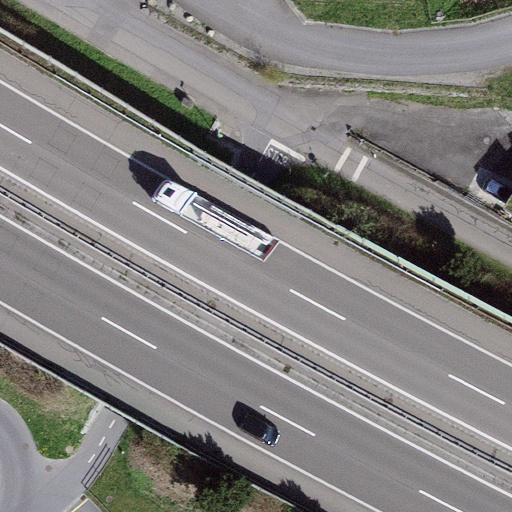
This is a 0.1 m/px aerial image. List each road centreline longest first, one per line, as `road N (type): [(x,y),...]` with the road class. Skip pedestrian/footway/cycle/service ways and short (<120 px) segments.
road 1 (motorway): [(511,405),(0,122)]
road 2 (motorway): [(0,262),(452,511)]
road 3 (unclassified): [(69,0),(511,252)]
